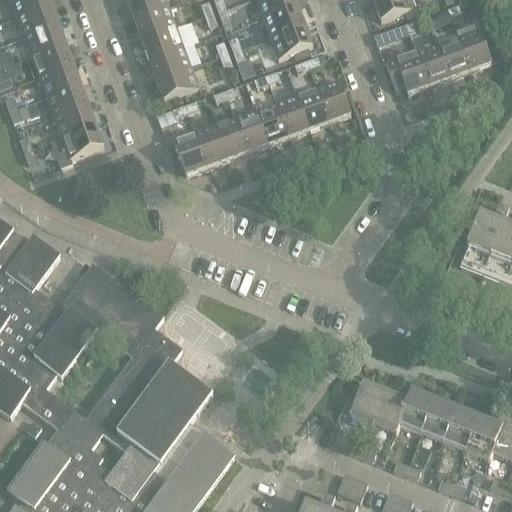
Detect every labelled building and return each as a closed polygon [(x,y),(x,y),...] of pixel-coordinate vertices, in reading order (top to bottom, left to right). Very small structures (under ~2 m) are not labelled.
[(10,0),(17,22),(52,9),(48,0),(10,0)] [(134,0),(127,3),(135,24),(169,12),(164,0),(134,0)] [(294,0),(263,0),(256,3),(264,23),(298,10),(294,0)] [(410,0),(388,0),(374,6),(382,27),(416,14),(410,0)] [(222,2),(214,5),(219,17),(227,14),(222,2)] [(201,10),(206,21),(214,18),(210,6),(201,10)] [(52,9),(17,22),(25,42),(59,29),(52,9)] [(298,10),(264,23),(271,43),(305,31),(298,10)] [(459,10),(447,14),(450,23),(462,18),(459,10)] [(169,12),(135,24),(142,45),(176,32),(169,12)] [(227,14),(219,17),(223,28),(231,25),(227,14)] [(447,14),(435,19),(438,27),(450,23),(447,14)] [(214,18),(206,21),(210,33),(218,30),(214,18)] [(419,25),(407,29),(410,37),(422,33),(419,25)] [(59,29),(25,42),(32,62),(67,50),(59,29)] [(407,29),(395,34),(398,42),(410,37),(407,29)] [(305,31),(271,43),(279,65),(313,52),(305,31)] [(176,32),(142,45),(150,65),(184,52),(176,32)] [(479,35),(458,43),(470,77),(492,69),(479,35)] [(237,42),(229,45),(234,57),(242,54),(237,42)] [(458,43),(437,50),(450,84),(470,77),(458,43)] [(216,50),(221,62),(229,59),(225,47),(216,50)] [(67,50),(32,62),(40,83),(74,70),(67,50)] [(437,50),(417,57),(430,92),(450,84),(437,50)] [(184,52),(150,65),(157,85),(191,73),(184,52)] [(242,54),(234,57),(238,69),(246,66),(242,54)] [(507,66),(508,66),(510,66),(511,66),(511,65),(511,56),(510,55),(508,55),(506,56),(505,57),(504,58),(503,60),(503,61),(503,62),(504,63),(504,64),(506,65),(507,66)] [(430,92),(417,57),(386,69),(396,96),(406,92),(408,100),(430,92)] [(229,59),(221,62),(225,74),(233,71),(229,59)] [(319,62),(307,66),(310,74),(322,70),(319,62)] [(307,66),(295,70),(298,79),(310,74),(307,66)] [(74,70),(40,83),(47,103),(82,90),(74,70)] [(191,73),(157,85),(165,107),(199,94),(191,73)] [(278,76),(266,81),(269,89),(281,85),(278,76)] [(266,81),(254,85),(257,93),(269,89),(266,81)] [(339,86),(317,94),(330,128),(351,121),(339,86)] [(82,90),(47,103),(55,123),(89,110),(82,90)] [(237,91),(226,96),(229,104),(240,100),(237,91)] [(317,94),(297,101),(310,136),(330,128),(317,94)] [(226,96),(214,100),(217,108),(229,104),(226,96)] [(297,101),(277,109),(289,143),(310,136),(297,101)] [(14,102),(5,105),(10,117),(18,114),(14,102)] [(197,106),(185,111),(188,119),(200,114),(197,106)] [(277,109),(256,116),(269,151),(289,143),(277,109)] [(89,110),(55,123),(62,143),(96,131),(89,110)] [(185,111),(173,115),(176,123),(188,119),(185,111)] [(18,114),(10,117),(14,128),(22,125),(18,114)] [(256,116),(236,124),(249,158),(269,151),(256,116)] [(236,124),(216,131),(228,166),(249,158),(236,124)] [(62,143),(51,148),(61,175),(72,170),(70,165),(104,152),(96,131),(62,143)] [(216,131),(196,139),(208,173),(228,166),(216,131)] [(196,139),(174,146),(187,181),(208,173),(196,139)] [(28,142),(20,145),(24,157),(33,154),(28,142)] [(33,154),(24,157),(29,169),(37,166),(33,154)] [(485,281),(505,229),(510,216),(500,212),(495,225),(481,219),(460,271),(485,281)] [(197,511),(200,509),(235,462),(190,429),(210,402),(212,403),(213,401),(172,370),(183,356),(155,335),(165,323),(93,270),(61,313),(36,295),(61,262),(34,242),(29,248),(20,242),(16,247),(10,243),(14,237),(0,226),(0,414),(11,423),(23,408),(59,435),(48,450),(44,447),(9,496),(24,507),(20,511),(197,511)] [(511,231),(505,229),(485,281),(508,290),(511,278),(511,231)] [(350,420),(373,429),(386,395),(364,386),(350,420)] [(409,404),(386,395),(373,429),(397,439),(400,431),(400,430),(410,404),(409,404)] [(436,406),(412,396),(409,404),(410,404),(400,430),(400,431),(423,440),(436,406)] [(459,415),(436,406),(423,440),(445,449),(459,415)] [(481,424),(459,415),(445,449),(467,458),(481,424)] [(502,432),(481,424),(467,458),(490,466),(493,459),(494,458),(492,458),(503,432),(502,432)] [(511,426),(505,424),(502,432),(503,432),(492,458),(494,458),(493,459),(511,466),(511,426)] [(33,427),(27,435),(36,442),(42,433),(33,427)] [(353,448),(349,458),(360,462),(364,453),(353,448)] [(376,458),(364,453),(360,462),(373,467),(376,458)] [(398,466),(394,476),(406,481),(410,471),(398,466)] [(421,476),(410,471),(406,481),(417,485),(421,476)] [(357,484),(345,479),(341,489),(353,493),(357,484)] [(494,483),(491,493),(503,498),(506,488),(494,483)] [(368,488),(357,484),(353,493),(365,498),(368,488)] [(442,484),(438,494),(451,499),(455,489),(442,484)] [(511,490),(508,489),(506,488),(503,498),(511,501),(511,490)] [(353,493),(341,489),(337,498),(349,503),(353,493)] [(466,493),(455,489),(451,499),(462,503),(466,493)] [(365,498),(353,493),(349,503),(361,508),(365,498)] [(390,497),(388,502),(386,507),(398,511),(402,502),(390,497)] [(305,511),(333,511),(336,506),(326,502),(321,511),(313,511),(306,509),(305,511)] [(411,511),(414,506),(402,502),(398,511),(399,511),(411,511)]
